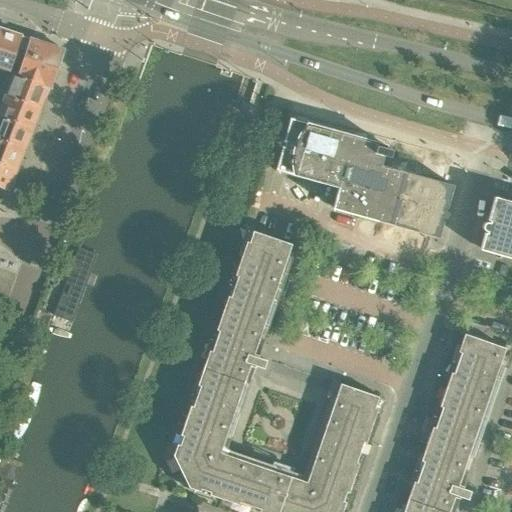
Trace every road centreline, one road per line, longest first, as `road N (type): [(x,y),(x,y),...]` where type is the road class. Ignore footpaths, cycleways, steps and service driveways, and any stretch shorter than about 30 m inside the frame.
road 1 (residential): [(366,511),(440,293)]
road 2 (residential): [(42,244),(109,37)]
road 3 (secondary): [(511,72),(309,24)]
road 4 (secondary): [(301,54),(494,118)]
road 5 (secondary): [(123,2),(301,54)]
road 6 (residential): [(440,293),(494,118)]
road 7 (residential): [(0,363),(42,244)]
